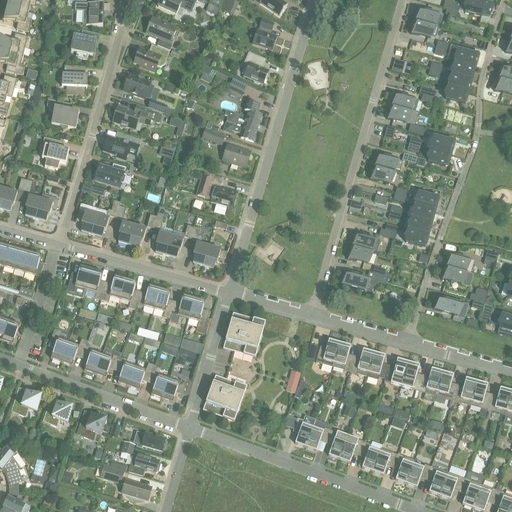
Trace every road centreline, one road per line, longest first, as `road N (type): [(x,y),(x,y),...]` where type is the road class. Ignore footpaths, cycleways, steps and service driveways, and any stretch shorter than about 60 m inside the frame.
road 1 (residential): [(407,344),(474,144),(482,76),(504,0)]
road 2 (residential): [(402,0),(312,317)]
road 3 (unclassified): [(229,294),(317,0)]
road 4 (residential): [(58,246),(126,0)]
road 5 (residential): [(190,428),(420,511)]
road 6 (unclassified): [(190,428),(19,366)]
road 7 (residential): [(229,294),(58,246)]
road 8 (unclassified): [(190,428),(229,294)]
road 9 (residential): [(19,366),(58,246)]
